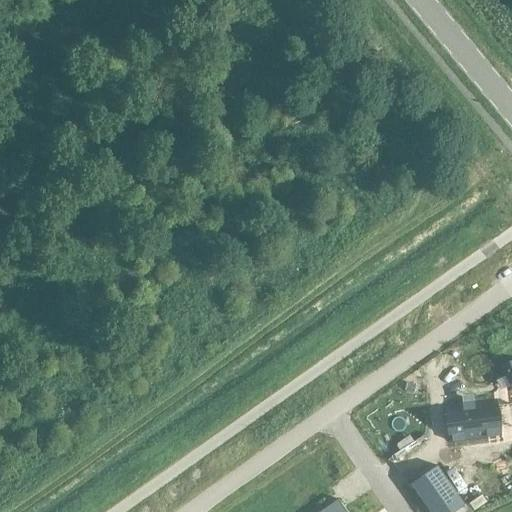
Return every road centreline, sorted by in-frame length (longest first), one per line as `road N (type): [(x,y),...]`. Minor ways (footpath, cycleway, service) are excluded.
road 1 (unclassified): [(115,511),(511,235)]
road 2 (residential): [(511,289),(330,416)]
road 3 (residential): [(330,416),(191,511)]
road 4 (tertiary): [(511,119),(414,0)]
road 5 (residential): [(330,416),(404,511)]
